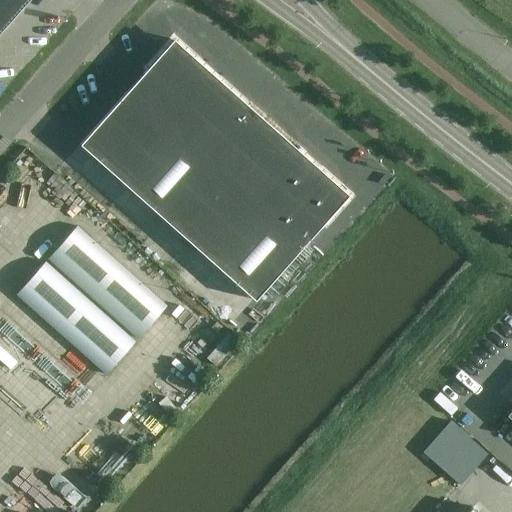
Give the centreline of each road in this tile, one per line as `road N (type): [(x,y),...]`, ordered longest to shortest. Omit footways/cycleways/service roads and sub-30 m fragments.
road 1 (secondary): [(511,185),(361,64)]
road 2 (unclassified): [(0,138),(122,0)]
